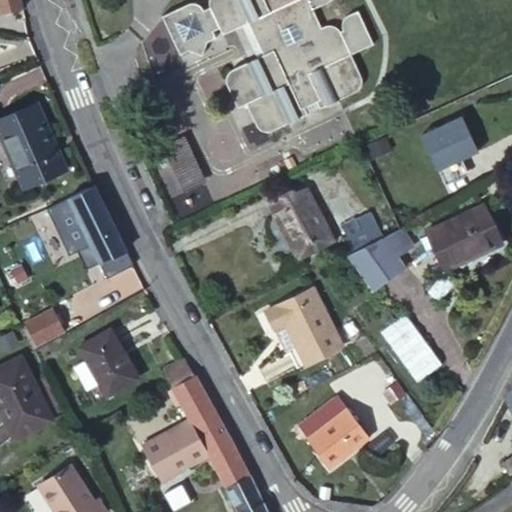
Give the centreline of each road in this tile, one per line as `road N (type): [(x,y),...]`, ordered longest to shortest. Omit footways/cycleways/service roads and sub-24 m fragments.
road 1 (residential): [(292,511),(170,297),(79,100),(45,0)]
road 2 (residential): [(393,511),(436,461),(511,333)]
